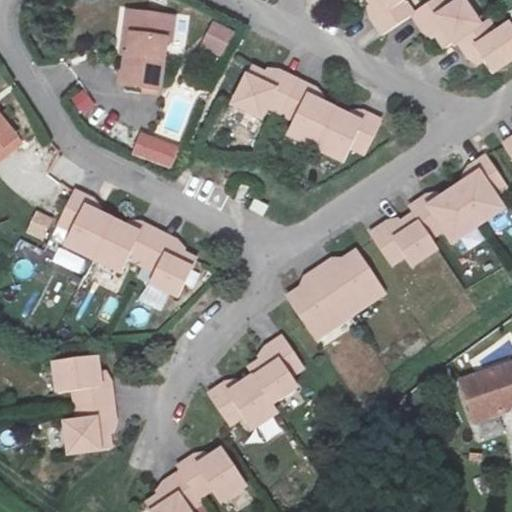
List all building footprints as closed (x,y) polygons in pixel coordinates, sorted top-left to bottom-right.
[(352,0),(365,18),(358,22),(370,39),(400,18),(388,3),(393,0),(352,0)] [(432,51),(445,42),(467,26),(449,1),(439,8),(432,0),(424,0),(400,18),(410,34),(417,29),(432,51)] [(163,41),(164,18),(125,16),(124,57),(119,57),(117,90),(157,91),(159,41),(163,41)] [(476,20),(467,26),(445,42),(457,59),(466,53),(481,74),(511,53),(511,42),(498,24),(484,32),(476,20)] [(216,43),(191,32),(179,56),(204,69),(216,43)] [(257,113),(268,119),(284,86),(266,77),(263,85),(241,74),(222,111),(250,124),(257,113)] [(146,158),(169,168),(203,91),(180,81),(146,158)] [(302,94),(284,86),(268,119),(282,126),(275,139),(304,154),(323,114),(298,102),(302,94)] [(73,100),(82,115),(94,108),(85,92),(73,100)] [(347,125),(323,114),(304,154),(332,167),(341,153),(354,159),(370,125),(352,117),(347,125)] [(0,145),(13,136),(0,119),(0,145)] [(511,137),(511,136),(494,148),(511,173),(511,137)] [(463,180),(443,193),(470,230),(494,214),(484,198),(498,191),(477,161),(459,173),(463,180)] [(444,248),(470,230),(443,193),(422,208),(417,201),(400,213),(404,219),(421,243),(434,235),(444,248)] [(80,265),(101,226),(77,214),(82,206),(62,196),(46,231),(59,236),(51,251),(80,265)] [(430,255),(421,243),(404,219),(380,236),(376,231),(361,241),(381,271),(395,261),(403,274),(430,255)] [(124,238),(101,226),(80,265),(109,280),(117,266),(131,273),(150,240),(129,231),(124,238)] [(166,248),(150,240),(131,273),(144,279),(139,290),(167,305),(185,267),(163,257),(166,248)] [(13,260),(36,266),(41,248),(18,242),(13,260)] [(309,277),(343,323),(376,300),(346,259),(325,274),(321,268),(309,277)] [(307,348),(343,323),(309,277),(294,288),(297,295),(279,309),(307,348)] [(240,380),(244,387),(263,413),(288,397),(281,387),(295,378),(273,345),(258,359),(261,365),(240,380)] [(511,366),(453,386),(467,429),(503,418),(506,430),(511,428),(511,366)] [(62,405),(63,420),(101,417),(99,395),(90,397),(88,370),(44,373),(46,405),(62,405)] [(263,413),(244,387),(221,403),(217,396),(200,407),(222,437),(234,429),(243,440),(269,423),(263,413)] [(102,437),(101,417),(63,420),(64,435),(52,437),(55,468),(95,464),(93,437),(102,437)] [(169,482),(174,488),(191,511),(203,504),(208,511),(218,511),(238,499),(215,465),(191,480),(186,473),(169,482)] [(191,511),(174,488),(157,499),(162,506),(152,511),(191,511)]
